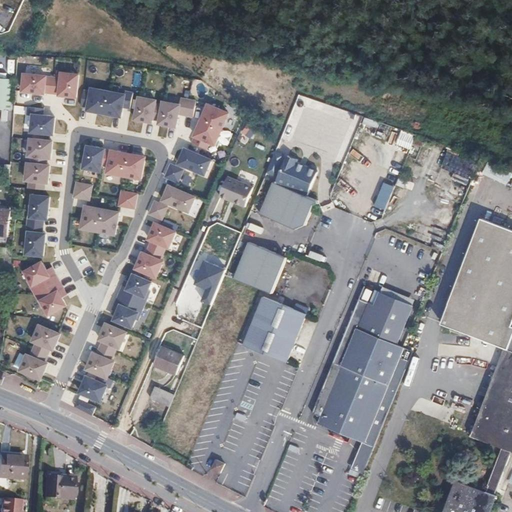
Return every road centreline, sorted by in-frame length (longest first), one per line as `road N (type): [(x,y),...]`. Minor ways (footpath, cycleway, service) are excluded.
road 1 (residential): [(94,310),(160,169),(160,152),(92,131),(72,143),(67,263)]
road 2 (secondary): [(47,419),(228,511)]
